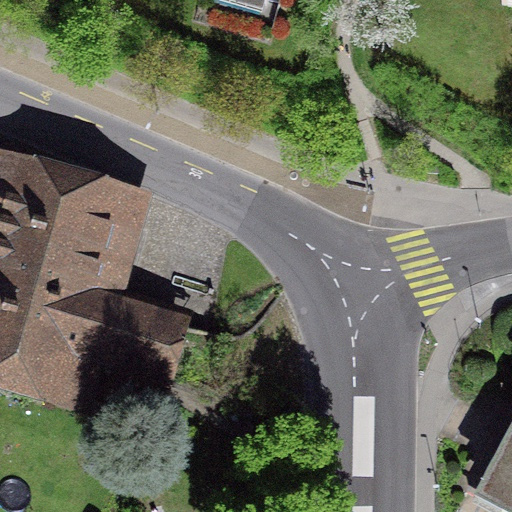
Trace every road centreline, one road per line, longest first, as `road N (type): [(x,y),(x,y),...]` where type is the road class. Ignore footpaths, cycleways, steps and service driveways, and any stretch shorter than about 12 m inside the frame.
road 1 (tertiary): [(0,96),(264,218),(322,261),(346,295)]
road 2 (tertiary): [(346,295),(365,368),(364,511)]
road 3 (residential): [(511,243),(423,263),(346,295)]
